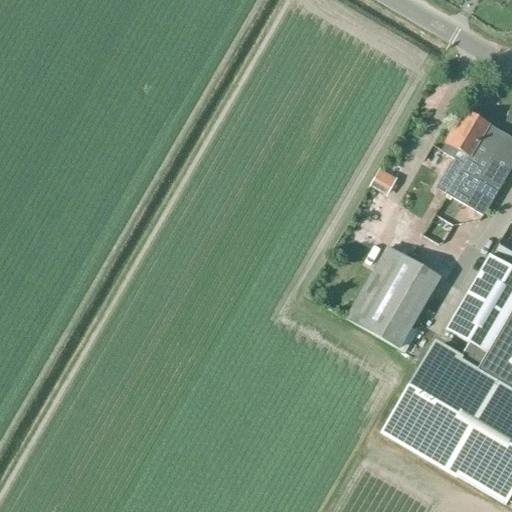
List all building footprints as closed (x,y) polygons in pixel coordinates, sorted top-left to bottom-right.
[(438,190),(484,218),(511,168),(511,141),(467,115),(458,130),(454,127),(445,143),(446,145),(442,154),(455,161),(438,190)] [(385,186),(389,179),(378,173),(374,180),(385,186)] [(373,181),(368,190),(384,199),(389,190),(373,181)] [(346,321),(400,352),(442,280),(388,249),(346,321)] [(511,393),(479,374),(511,318),(511,271),(489,258),(446,333),(469,346),(462,358),(452,375),(429,362),(385,435),(506,506),(511,496),(511,393)]
